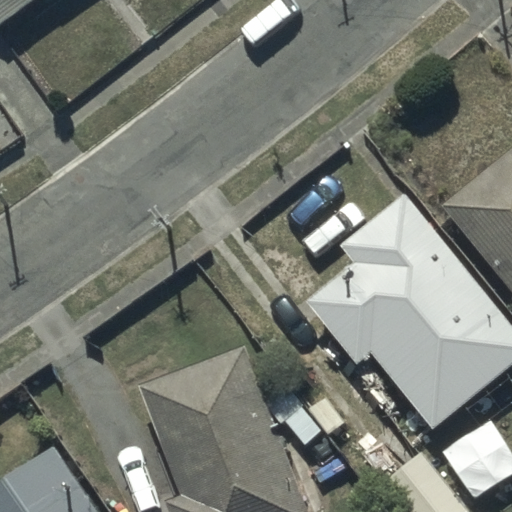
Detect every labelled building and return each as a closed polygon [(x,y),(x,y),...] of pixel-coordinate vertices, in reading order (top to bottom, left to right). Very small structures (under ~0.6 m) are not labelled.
[(62,0),(0,0),(0,33),(5,41),(62,0)] [(511,164),(443,222),(511,302),(511,164)] [(359,285),(313,318),(360,377),(375,364),(439,444),(511,386),(511,333),(413,208),(347,260),(368,287),(364,291),(359,285)] [(306,511),(250,362),(145,401),(185,510),(179,511),(306,511)] [(463,511),(391,426),(363,446),(392,479),(379,490),(396,511),(463,511)] [(90,511),(56,464),(0,503),(0,511),(90,511)]
